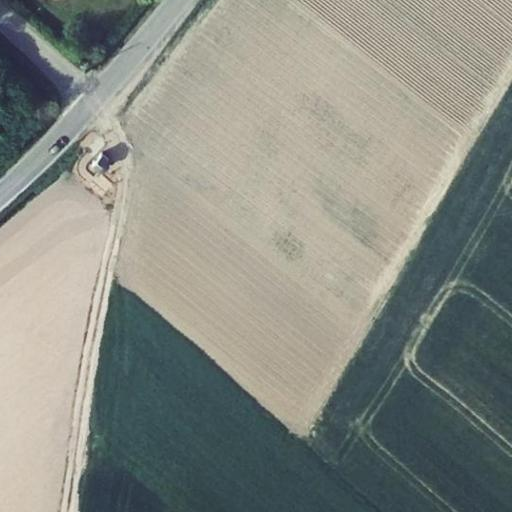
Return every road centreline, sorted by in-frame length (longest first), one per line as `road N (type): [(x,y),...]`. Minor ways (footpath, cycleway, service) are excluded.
road 1 (track): [(91,103),(127,147),(71,511)]
road 2 (tertiary): [(91,103),(176,0)]
road 3 (tertiary): [(0,194),(91,103)]
road 4 (residential): [(0,16),(91,103)]
